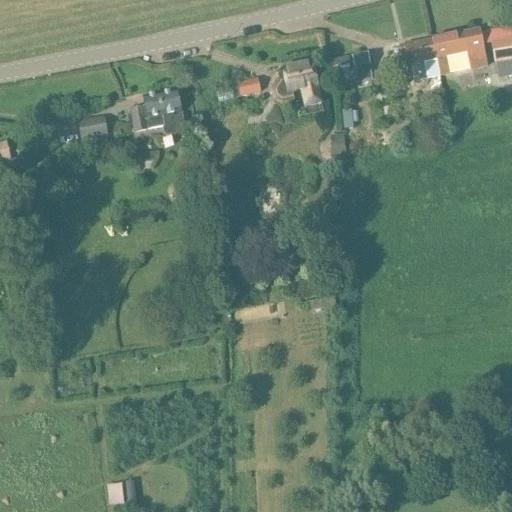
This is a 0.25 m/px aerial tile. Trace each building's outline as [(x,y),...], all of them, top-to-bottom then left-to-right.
[(487,67),(486,60),(480,30),(432,40),(440,77),(487,67)] [(440,77),(432,40),(399,47),(400,54),(406,52),(408,66),(409,66),(411,72),(412,71),(414,82),(440,77)] [(511,77),(511,40),(492,44),(499,81),(511,77)] [(348,58),(329,62),(331,71),(350,67),(348,58)] [(355,84),(368,82),(372,81),(368,59),(353,62),(355,71),(353,71),(355,84)] [(288,94),(299,92),(303,111),(322,107),(312,63),(282,69),(288,94)] [(237,84),(240,98),(260,93),(257,80),(237,84)] [(131,112),(135,133),(164,127),(162,118),(180,114),(176,92),(144,98),(146,108),(142,109),(142,110),(131,112)] [(407,97),(398,98),(403,125),(412,124),(407,97)] [(357,113),(342,114),(344,132),(354,130),(353,124),(358,124),(357,113)] [(78,125),(81,139),(106,134),(104,121),(78,125)] [(411,128),(404,129),(405,139),(412,138),(411,128)] [(354,135),(346,135),(347,147),(355,146),(354,135)] [(345,160),(343,137),(331,138),(333,161),(345,160)] [(0,152),(0,165),(11,163),(8,151),(0,152)] [(14,230),(35,237),(40,223),(21,216),(14,230)] [(333,299),(309,304),(311,313),(335,309),(333,299)]
